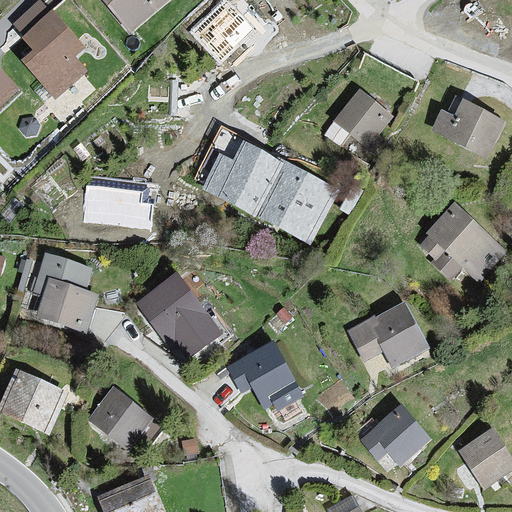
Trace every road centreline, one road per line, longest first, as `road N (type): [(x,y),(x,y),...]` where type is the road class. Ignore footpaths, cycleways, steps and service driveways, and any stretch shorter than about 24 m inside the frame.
road 1 (residential): [(278,511),(284,484),(308,471),(423,511)]
road 2 (residential): [(511,72),(386,21)]
